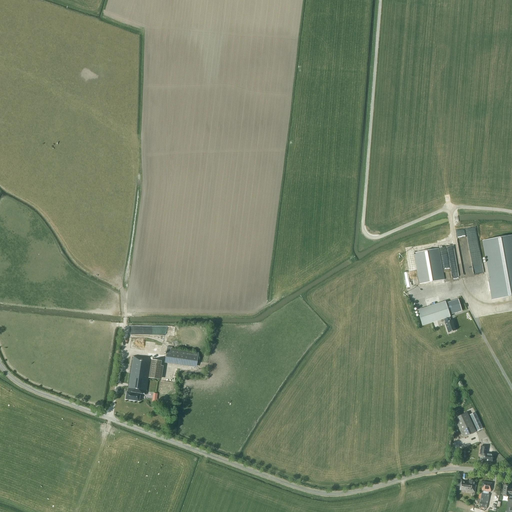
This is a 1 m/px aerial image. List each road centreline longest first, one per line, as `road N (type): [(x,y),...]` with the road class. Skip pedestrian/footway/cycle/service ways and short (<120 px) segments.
road 1 (tertiary): [(0,364),(26,388),(312,492),(452,468),(511,475)]
road 2 (track): [(511,211),(449,207),(379,236),(363,231),(380,0)]
